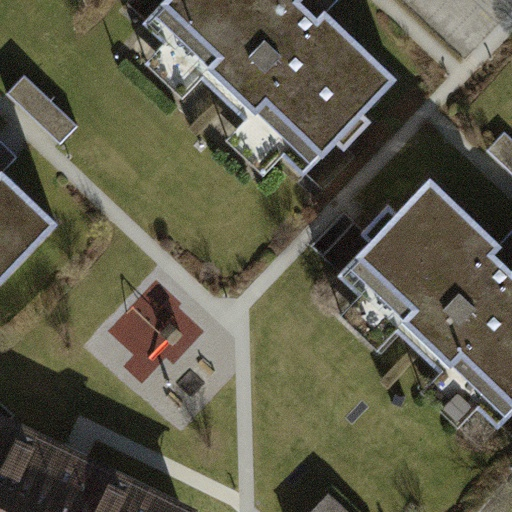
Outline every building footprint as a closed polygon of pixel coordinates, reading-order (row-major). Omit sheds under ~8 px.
[(404,85),(312,0),(177,0),(163,16),(328,167),(404,85)] [(0,271),(48,220),(0,175),(0,271)] [(511,402),(511,255),(432,187),(358,273),(511,404),(511,402)] [(0,413),(0,511),(186,511),(192,501),(0,413)] [(318,511),(357,511),(336,492),(318,511)]
